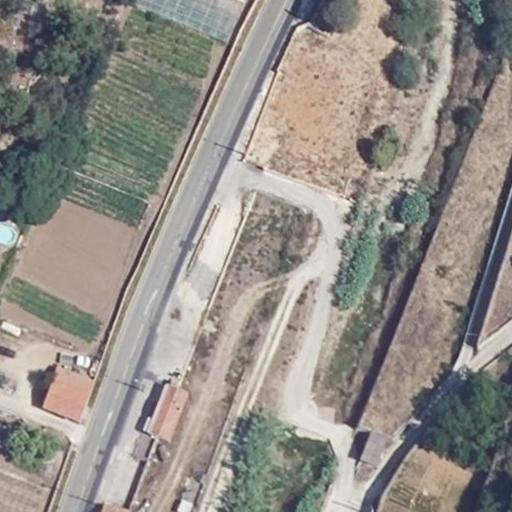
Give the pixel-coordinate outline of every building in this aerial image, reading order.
[(240,0),(133,0),(226,39),(240,0)] [(367,102),(384,108),(390,91),(372,85),(367,102)] [(351,152),(353,153),(362,124),(263,93),(242,163),(338,193),(351,152)] [(80,424),(92,387),(56,371),(40,407),(80,424)] [(188,395),(167,387),(149,434),(170,443),(188,395)] [(383,446),(367,436),(359,460),(376,464),(383,446)]
